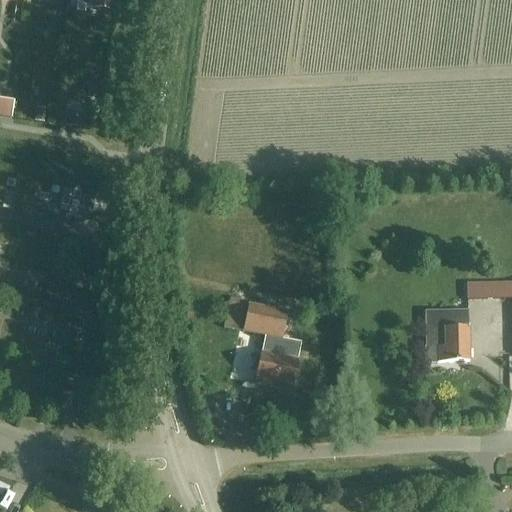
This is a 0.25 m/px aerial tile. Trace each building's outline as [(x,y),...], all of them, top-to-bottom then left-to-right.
[(94,0),(93,10),(110,12),(111,0),(94,0)] [(68,112),(83,114),(86,100),(70,97),(68,112)] [(223,329),(281,341),(286,316),(228,304),(223,329)] [(467,364),(467,313),(425,313),(425,349),(437,349),(437,364),(467,364)] [(254,385),(291,392),(296,368),(297,362),(260,355),(254,385)]
